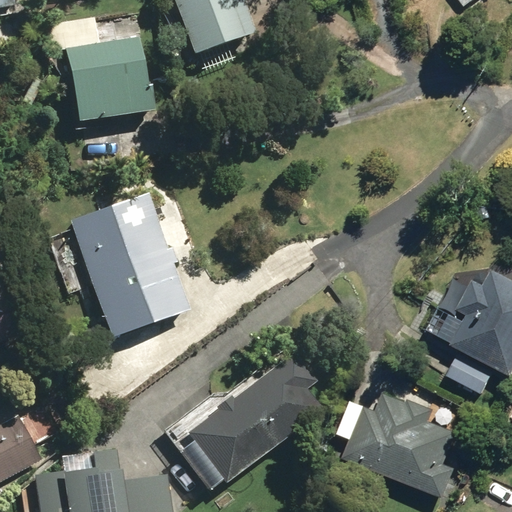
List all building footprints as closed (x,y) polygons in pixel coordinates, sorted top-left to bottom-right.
[(161,0),(184,67),(244,46),(228,0),(161,0)] [(460,0),(467,9),(479,0),(460,0)] [(64,136),(79,133),(141,122),(128,44),(66,55),(74,101),(58,104),(64,136)] [(59,230),(97,347),(182,318),(142,201),(59,230)] [(459,340),(511,367),(511,274),(495,266),(488,281),(477,276),(463,303),(474,309),(459,340)] [(192,426),(231,477),(325,404),(308,383),(319,375),(297,345),(236,393),(234,390),(218,401),(220,404),(192,426)] [(451,375),(488,394),(501,370),(463,351),(451,375)] [(0,477),(40,457),(7,391),(0,394),(0,477)] [(348,454),(450,494),(461,466),(450,461),(463,430),(431,417),(436,406),(409,396),(408,399),(387,391),(380,408),(369,403),(348,454)] [(35,473),(40,511),(174,511),(169,471),(126,477),(125,466),(119,467),(116,445),(64,452),(66,469),(35,473)]
